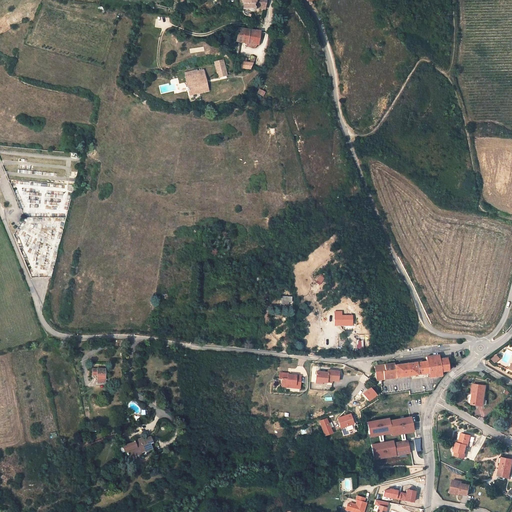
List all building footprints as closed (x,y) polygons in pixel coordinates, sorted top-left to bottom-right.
[(243,0),(243,4),(243,9),(249,9),(250,10),(252,11),(253,11),(254,10),(255,9),(255,8),(265,9),(266,0),(243,0)] [(238,28),(238,30),(236,41),(242,42),(247,43),(249,29),(238,28)] [(260,31),(249,29),(247,43),(255,44),(258,45),(260,31)] [(235,43),(233,43),(231,52),(238,53),(239,45),(239,44),(235,43)] [(246,62),(241,61),(240,68),(250,69),(252,65),(253,63),(254,61),(255,57),(251,56),(251,58),(250,62),(246,62)] [(223,60),(215,62),(219,77),(223,76),(221,66),(225,65),(223,60)] [(186,79),(185,79),(189,95),(208,90),(205,81),(206,81),(203,69),(197,71),(197,70),(184,73),(186,79)] [(292,297),(282,296),(281,305),(289,306),(289,302),(292,302),(292,297)] [(339,312),(335,312),(335,325),(351,325),(352,316),(339,316),(339,312)] [(501,359),(497,354),(492,359),(495,363),(501,359)] [(394,363),(374,366),(376,380),(382,379),(406,376),(428,373),(427,365),(440,363),(439,358),(438,355),(425,356),(426,360),(422,361),(415,362),(406,363),(394,364),(394,363)] [(440,363),(427,365),(428,373),(428,377),(441,375),(440,371),(448,370),(447,358),(439,358),(440,363)] [(97,369),(92,369),(92,375),(97,375),(97,383),(104,383),(104,369),(97,369)] [(328,373),(318,372),(316,383),(322,384),(322,382),(327,383),(327,380),(332,381),(338,382),(339,372),(328,371),(328,373)] [(282,373),(281,379),(280,387),(286,387),(286,384),(299,386),(300,376),(287,374),(287,373),(282,373)] [(472,392),(476,393),(474,404),(483,405),(483,404),(484,399),(486,385),(473,384),(472,392)] [(371,388),(364,394),(370,402),(378,396),(371,388)] [(350,414),(336,418),(339,427),(353,423),(350,414)] [(388,418),(366,422),(369,436),(391,432),(391,435),(413,431),(412,425),(410,416),(389,420),(388,418)] [(326,418),(319,421),(323,433),(324,435),(331,433),(329,428),(328,423),(326,418)] [(459,443),(457,442),(455,451),(454,455),(464,458),(465,453),(467,445),(468,445),(471,435),(462,433),(459,443)] [(120,448),(123,446),(125,451),(127,457),(141,453),(151,449),(149,443),(152,442),(150,436),(143,438),(143,437),(137,439),(138,441),(134,442),(134,440),(132,441),(133,441),(119,446),(120,448)] [(371,444),(373,456),(378,455),(378,458),(390,456),(389,453),(394,452),(395,455),(398,454),(405,453),(409,452),(407,440),(393,443),(392,440),(384,442),(384,444),(380,444),(380,443),(371,444)] [(511,458),(502,457),(501,463),(499,475),(508,476),(509,477),(511,463),(511,458)] [(462,481),(453,479),(450,489),(459,491),(459,493),(468,495),(470,485),(462,483),(462,481)] [(385,490),(384,496),(414,502),(416,492),(407,490),(406,493),(399,492),(399,490),(391,489),(385,490)] [(349,504),(347,504),(345,510),(353,511),(362,511),(366,503),(363,502),(364,498),(356,496),(355,500),(356,500),(355,504),(354,506),(349,504)] [(386,511),(389,502),(376,500),(375,505),(379,506),(377,511),(386,511)]
